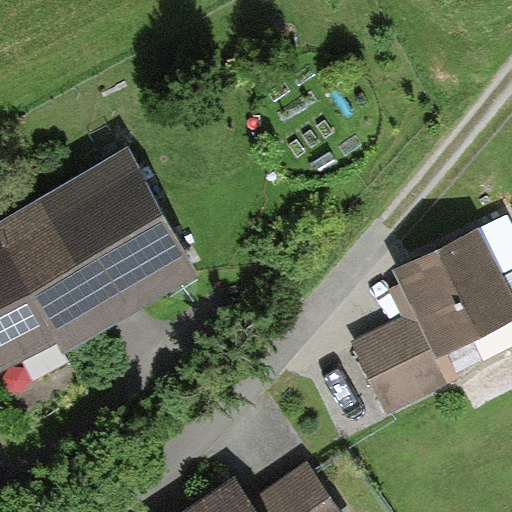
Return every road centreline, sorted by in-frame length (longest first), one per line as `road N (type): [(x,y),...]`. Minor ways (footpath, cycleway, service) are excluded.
road 1 (unclassified): [(91,511),(214,417),(386,224)]
road 2 (track): [(386,224),(511,71)]
